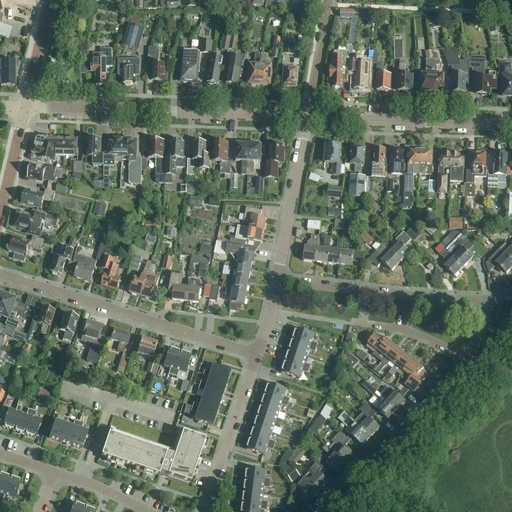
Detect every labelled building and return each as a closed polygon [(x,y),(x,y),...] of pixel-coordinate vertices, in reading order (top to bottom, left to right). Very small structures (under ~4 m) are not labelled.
[(186,0),(186,2),(187,8),(196,8),(195,0),(186,0)] [(198,0),(199,8),(209,7),(209,1),(204,1),(204,0),(198,0)] [(340,19),(359,20),(359,11),(340,11),(340,19)] [(368,20),(368,26),(375,26),(376,15),(369,15),(368,15),(368,20)] [(205,16),(202,25),(213,25),(215,16),(205,16)] [(441,28),(440,18),(431,19),(433,30),(441,28)] [(477,20),(478,28),(487,28),(487,20),(477,20)] [(489,21),(490,32),(499,31),(498,20),(489,21)] [(140,37),(142,30),(128,26),(123,47),(139,52),(142,38),(140,37)] [(231,34),(231,36),(228,50),(235,51),(238,36),(231,34)] [(228,50),(231,36),(223,35),(221,51),(228,52),(228,50)] [(394,39),(394,60),(403,60),(403,39),(394,39)] [(282,55),(293,56),(294,41),(284,40),(282,55)] [(199,54),(209,54),(209,41),(200,41),(199,54)] [(52,56),(50,61),(47,60),(40,87),(50,89),(62,46),(54,44),(50,55),(52,56)] [(348,82),(349,74),(349,63),(349,54),(353,54),(353,46),(347,46),(347,52),(335,51),(333,54),(333,68),(330,67),(330,79),(328,79),(328,87),(332,87),(332,89),(343,89),(343,82),(348,82)] [(166,65),(158,65),(159,50),(149,49),(148,65),(153,65),(153,79),(152,79),(152,82),(157,83),(158,84),(161,84),(162,83),(167,83),(168,74),(166,74),(166,65)] [(94,65),(92,65),(92,74),(96,74),(96,87),(106,87),(106,69),(112,68),(112,60),(112,50),(101,50),(101,56),(93,56),(94,65)] [(186,83),(188,84),(190,53),(182,53),(181,67),(180,67),(179,71),(180,72),(180,83),(182,83),(182,84),(185,85),(186,83)] [(190,53),(188,84),(190,84),(191,85),(193,85),(194,84),(196,84),(197,73),(198,73),(198,68),(197,68),(197,66),(198,54),(190,53)] [(453,93),(455,93),(455,95),(458,96),(461,95),(461,93),(463,93),(463,86),(468,86),(468,72),(468,63),(459,62),(451,54),(445,53),(447,68),(451,68),(451,76),(453,77),(453,93)] [(349,63),(349,74),(354,74),(354,89),(359,89),(359,91),(367,92),(367,90),(368,90),(369,64),(355,63),(356,55),(353,54),(349,54),(349,63)] [(207,84),(208,84),(208,85),(213,86),(213,85),(218,85),(223,58),(212,56),(210,69),(207,84)] [(228,71),(227,71),(226,76),(228,76),(226,84),(228,84),(228,86),(231,86),(232,85),(238,86),(240,76),(242,76),(245,57),(236,56),(235,59),(231,58),(228,71)] [(256,86),(259,86),(261,56),(256,56),(255,67),(250,67),(250,69),(249,69),(248,74),(250,74),(249,85),(250,85),(250,87),(255,87),(256,86)] [(261,56),(259,86),(263,86),(263,87),(268,88),(268,86),(270,86),(270,75),(271,75),(272,70),(271,70),(271,68),(266,68),(267,56),(261,56)] [(1,62),(1,87),(15,87),(15,74),(17,74),(21,60),(14,58),(13,62),(1,62)] [(472,69),(471,79),(476,79),(476,96),(481,96),(481,97),(486,98),(487,96),(488,96),(489,90),(495,90),(496,76),(489,75),(488,79),(484,79),(484,65),(481,65),(481,59),(470,58),(470,69),(472,69)] [(288,65),(288,59),(282,59),(282,70),(285,70),(284,88),(296,89),(297,71),(293,70),(293,65),(288,65)] [(384,59),(378,59),(376,65),(375,80),(377,80),(377,91),(381,91),(381,92),(389,93),(389,91),(390,91),(390,76),(382,75),(382,73),(383,73),(384,59)] [(427,93),(432,93),(433,60),(427,60),(426,70),(426,76),(421,75),(421,78),(420,78),(420,82),(421,82),(421,92),(423,93),(423,94),(427,94),(427,93)] [(433,60),(432,93),(436,93),(437,95),(440,95),(441,93),(443,94),(443,83),(444,83),(444,79),(443,78),(443,76),(439,76),(440,71),(439,71),(440,60),(433,60)] [(58,63),(58,66),(59,71),(57,71),(58,88),(74,88),(74,70),(73,70),(72,62),(58,63)] [(138,77),(138,70),(140,70),(140,62),(126,62),(118,62),(118,77),(123,77),(123,86),(125,87),(131,87),(132,85),(136,85),(136,77),(138,77)] [(511,65),(499,64),(498,80),(503,81),(502,97),(511,97),(511,74),(510,74),(511,65)] [(398,83),(398,92),(402,92),(404,94),(409,94),(411,92),(412,92),(412,77),(405,76),(405,66),(399,65),(399,78),(398,79),(398,83)] [(65,156),(65,140),(64,140),(62,138),(59,138),(58,139),(53,139),(53,138),(47,138),(47,139),(40,139),(37,141),(35,148),(34,148),(31,161),(45,164),(45,165),(64,170),(65,156)] [(67,140),(65,140),(65,156),(78,158),(78,152),(77,152),(78,140),(72,140),(71,138),(68,138),(67,140)] [(93,167),(104,167),(104,156),(100,156),(101,141),(95,140),(94,139),(91,139),(90,140),(87,140),(87,159),(88,159),(88,166),(93,166),(93,167)] [(104,156),(104,167),(104,178),(110,178),(110,168),(114,168),(115,164),(122,164),(122,159),(123,140),(117,139),(116,141),(110,141),(109,152),(104,152),(104,156)] [(129,140),(123,140),(122,159),(129,159),(129,171),(141,172),(142,161),(136,160),(137,142),(130,141),(129,140)] [(159,185),(165,185),(166,159),(165,159),(165,160),(161,160),(162,145),(163,145),(163,142),(157,142),(156,141),(153,141),(152,142),(151,142),(151,143),(147,142),(147,150),(149,150),(149,159),(156,159),(156,169),(157,169),(156,182),(159,185)] [(166,159),(165,185),(172,185),(172,176),(176,176),(177,168),(185,169),(185,160),(184,159),(184,151),(183,151),(183,143),(181,143),(181,142),(177,141),(177,143),(171,142),(170,159),(166,159)] [(200,161),(200,170),(209,170),(209,156),(205,156),(206,144),(200,143),(200,142),(195,142),(195,143),(194,143),(193,161),(200,161)] [(220,144),(219,143),(217,143),(215,144),(214,144),(213,163),(220,163),(220,175),(230,176),(231,162),(226,162),(227,144),(220,144)] [(242,176),(248,176),(249,146),(245,146),(245,145),(243,145),(243,144),(239,144),(239,145),(237,145),(237,155),(235,155),(235,160),(236,160),(236,162),(242,162),(242,176)] [(249,146),(248,176),(254,176),(255,163),(260,163),(260,161),(261,161),(262,156),(260,156),(261,146),(259,146),(259,144),(254,144),(254,145),(253,145),(253,146),(249,146)] [(284,147),(282,147),(282,145),(277,145),(277,147),(270,146),(269,163),(266,162),(265,178),(276,179),(277,164),(283,164),(284,147)] [(332,176),(340,177),(341,161),(339,161),(340,147),(326,146),(325,164),(333,165),(332,176)] [(355,173),(361,173),(362,166),(364,166),(365,149),(352,148),(351,158),(350,160),(349,163),(350,164),(350,165),(355,165),(355,173)] [(372,177),(387,178),(387,172),(386,172),(387,159),(385,159),(385,150),(375,149),(375,164),(372,164),(372,177)] [(396,151),(393,151),(393,159),(391,159),(391,167),(392,167),(392,176),(404,176),(404,160),(403,160),(403,151),(401,151),(399,150),(396,151)] [(420,176),(421,151),(409,151),(408,175),(404,175),(403,212),(412,212),(413,175),(420,176)] [(433,152),(421,151),(420,176),(426,176),(432,176),(433,152)] [(443,158),(439,158),(437,194),(445,195),(445,185),(446,185),(447,178),(444,177),(444,169),(451,169),(452,156),(451,156),(448,153),(443,158)] [(451,169),(450,183),(463,183),(464,159),(461,159),(455,153),(452,156),(451,169)] [(485,168),(485,154),(472,153),(471,172),(467,172),(466,185),(475,185),(475,178),(487,179),(487,168),(485,168)] [(494,155),(493,174),(494,174),(494,178),(488,178),(488,190),(498,190),(498,176),(511,177),(511,169),(507,169),(508,155),(494,155)] [(74,174),(83,177),(83,163),(74,163),(74,174)] [(36,180),(36,182),(43,183),(43,181),(53,183),(54,178),(60,180),(60,179),(62,171),(48,168),(47,170),(31,167),(30,169),(29,170),(29,171),(28,171),(28,172),(28,173),(28,174),(28,175),(29,176),(28,178),(36,180)] [(308,180),(319,185),(322,178),(311,174),(308,180)] [(349,197),(364,199),(366,178),(351,177),(349,197)] [(255,197),(264,197),(265,180),(256,180),(255,197)] [(428,200),(435,201),(436,182),(429,182),(428,200)] [(65,190),(65,183),(57,184),(58,191),(65,190)] [(198,195),(199,186),(187,185),(186,194),(198,195)] [(465,199),(474,199),(475,185),(466,185),(465,199)] [(341,200),(342,189),(335,188),(334,199),(341,200)] [(21,205),(41,210),(44,202),(53,204),(55,194),(46,191),(45,195),(25,190),(23,198),(22,198),(22,199),(21,200),(21,201),(21,202),(21,203),(21,204),(21,205)] [(218,200),(210,199),(210,207),(218,208),(218,200)] [(104,218),(107,206),(96,203),(93,215),(104,218)] [(252,224),(251,229),(264,232),(266,220),(260,219),(262,212),(247,209),(244,222),(252,224)] [(328,218),(341,219),(341,211),(329,210),(328,218)] [(27,234),(40,237),(44,224),(56,227),(59,219),(31,212),(30,216),(18,213),(17,217),(14,227),(28,231),(27,234)] [(495,229),(498,220),(490,217),(487,226),(495,229)] [(449,231),(463,231),(463,220),(449,220),(449,231)] [(308,230),(320,232),(321,224),(309,223),(308,230)] [(422,235),(414,227),(406,235),(414,243),(422,235)] [(232,238),(230,244),(244,247),(245,247),(246,241),(262,244),(264,232),(251,229),(251,230),(244,228),(242,240),(232,238)] [(166,238),(176,239),(177,230),(168,229),(166,238)] [(375,240),(365,232),(359,238),(369,247),(375,240)] [(396,249),(391,254),(401,263),(410,254),(404,249),(411,242),(403,234),(392,245),(396,249)] [(461,235),(446,251),(464,269),(478,254),(474,247),(461,235)] [(316,263),(318,250),(319,238),(312,237),(311,241),(308,243),(307,248),(306,248),(305,248),(304,262),(316,263)] [(33,238),(31,244),(14,238),(12,245),(11,245),(10,246),(9,246),(8,247),(8,248),(7,248),(7,249),(7,250),(7,251),(8,252),(9,253),(10,253),(15,255),(13,260),(24,263),(28,251),(30,252),(31,249),(40,251),(42,247),(52,251),(54,245),(33,238)] [(316,263),(328,265),(330,251),(332,238),(325,238),(324,250),(318,250),(316,263)] [(69,247),(75,249),(78,241),(71,239),(69,247)] [(328,265),(340,266),(342,253),(341,253),(343,241),(338,240),(336,252),(330,251),(328,265)] [(238,264),(238,265),(251,268),(254,256),(254,255),(243,253),(244,247),(230,244),(230,245),(220,243),(218,253),(233,256),(238,264)] [(505,244),(499,250),(511,262),(511,243),(511,244),(511,245),(511,248),(511,250),(505,244)] [(96,261),(102,263),(108,246),(101,244),(96,261)] [(440,245),(435,251),(441,257),(446,251),(440,245)] [(391,254),(383,246),(369,260),(378,268),(382,263),(392,273),(392,272),(401,263),(391,254)] [(58,275),(62,276),(66,261),(70,262),(73,250),(62,247),(59,259),(55,257),(53,266),(54,267),(52,273),(53,273),(53,275),(57,276),(58,275)] [(201,254),(211,255),(212,248),(202,247),(201,254)] [(511,269),(511,262),(499,250),(488,262),(489,262),(486,265),(488,272),(490,274),(495,268),(501,274),(503,272),(506,275),(511,269)] [(342,253),(340,266),(352,268),(353,263),(364,264),(365,252),(348,251),(348,253),(342,253)] [(464,269),(446,251),(441,257),(449,265),(445,268),(455,278),(464,269)] [(90,283),(97,262),(75,256),(70,274),(76,276),(75,278),(90,283)] [(131,271),(138,273),(142,258),(135,256),(131,271)] [(108,272),(107,275),(105,275),(102,286),(117,291),(121,280),(115,278),(119,267),(113,265),(114,260),(106,257),(102,270),(108,272)] [(124,269),(130,271),(134,259),(127,257),(124,269)] [(163,270),(170,272),(173,259),(166,257),(163,270)] [(200,266),(198,278),(205,280),(208,260),(192,257),(190,264),(200,266)] [(231,269),(230,277),(249,280),(251,268),(238,265),(225,263),(224,268),(231,269)] [(136,296),(141,298),(151,266),(147,265),(145,271),(145,270),(141,281),(135,279),(134,281),(133,280),(132,284),(133,285),(130,294),(132,295),(132,296),(135,297),(136,296)] [(435,268),(436,269),(441,274),(444,270),(439,265),(435,268)] [(151,266),(141,298),(146,299),(146,300),(149,301),(150,301),(152,301),(155,292),(156,292),(158,288),(157,288),(160,278),(152,276),(155,267),(151,266)] [(173,301),(186,303),(187,289),(181,288),(183,275),(170,274),(166,295),(173,296),(173,302),(173,301)] [(234,284),(233,291),(247,293),(249,280),(230,277),(223,276),(221,281),(229,282),(229,283),(234,284)] [(196,284),(188,283),(188,289),(187,289),(186,303),(198,304),(199,305),(200,290),(195,290),(196,284)] [(211,287),(209,302),(217,303),(219,288),(211,287)] [(247,293),(233,291),(231,303),(230,303),(231,304),(229,311),(238,313),(239,305),(245,306),(245,305),(244,305),(247,293)] [(0,306),(16,313),(17,313),(23,315),(26,307),(14,302),(15,300),(0,294),(0,306)] [(16,313),(0,306),(0,316),(8,319),(6,325),(16,329),(19,321),(14,319),(17,313),(16,313)] [(32,322),(28,337),(26,342),(32,344),(38,324),(43,326),(41,334),(47,336),(52,322),(51,322),(54,312),(49,310),(48,309),(45,308),(44,308),(42,308),(40,315),(35,314),(32,322)] [(63,340),(71,342),(78,319),(71,317),(71,316),(65,314),(60,331),(65,333),(63,340)] [(103,327),(102,327),(103,326),(97,324),(97,325),(87,322),(85,328),(84,329),(85,330),(81,341),(93,345),(92,348),(102,351),(106,339),(100,337),(103,327)] [(26,342),(28,337),(8,329),(0,325),(0,340),(3,341),(5,335),(23,342),(23,341),(26,342)] [(117,352),(123,353),(126,346),(127,346),(130,336),(120,333),(120,331),(117,330),(115,332),(114,331),(111,341),(120,344),(117,352)] [(315,336),(296,330),(296,332),(293,340),(293,341),(317,349),(318,345),(312,343),(315,336)] [(345,346),(351,348),(354,336),(348,335),(345,346)] [(373,356),(383,363),(395,348),(385,340),(384,341),(375,338),(367,348),(374,354),(373,356)] [(132,356),(137,358),(138,355),(152,360),(157,344),(155,344),(155,342),(151,341),(150,342),(142,339),(141,343),(137,342),(132,356)] [(317,349),(293,341),(292,343),(290,350),(289,350),(289,352),(308,358),(310,351),(315,353),(317,349)] [(23,355),(28,357),(31,347),(25,345),(23,355)] [(390,362),(395,366),(404,355),(395,348),(383,363),(379,368),(381,372),(385,367),(386,368),(390,362)] [(180,353),(169,349),(163,367),(170,370),(168,375),(172,377),(180,353)] [(341,360),(353,370),(359,363),(344,350),(341,360)] [(308,358),(289,352),(288,354),(289,354),(286,361),(285,363),(310,371),(311,367),(305,365),(308,358)] [(191,356),(180,353),(172,377),(177,378),(178,372),(186,374),(191,356)] [(401,378),(405,374),(413,362),(404,355),(395,366),(388,375),(392,378),(396,374),(401,378)] [(117,373),(123,375),(128,360),(121,358),(117,373)] [(146,373),(154,375),(157,363),(149,361),(146,373)] [(413,362),(405,374),(412,379),(405,387),(414,394),(425,379),(428,376),(422,371),(423,370),(413,362)] [(309,371),(285,363),(285,364),(285,365),(283,372),(282,372),(282,374),(300,380),(303,373),(308,375),(309,371)] [(230,372),(212,366),(210,373),(204,371),(203,376),(209,378),(227,384),(230,372)] [(227,384),(209,378),(206,384),(201,382),(199,386),(223,395),(227,384)] [(394,388),(401,393),(404,389),(397,384),(394,388)] [(287,391),(269,385),(265,396),(289,404),(290,400),(284,398),(287,391)] [(223,395),(199,386),(198,391),(204,392),(201,399),(220,405),(223,395)] [(387,389),(380,396),(396,412),(405,403),(395,393),(392,390),(387,389)] [(404,389),(401,393),(400,394),(403,398),(408,392),(404,389)] [(37,398),(47,402),(49,395),(40,392),(37,398)] [(396,412),(380,396),(377,393),(374,397),(379,402),(374,408),(388,421),(396,412)] [(287,408),(289,404),(265,396),(261,407),(279,413),(282,406),(287,408)] [(220,405),(201,399),(199,406),(193,404),(192,408),(216,416),(220,405)] [(15,412),(8,409),(2,428),(4,429),(4,428),(12,431),(13,432),(19,414),(21,408),(17,406),(15,412)] [(380,430),(370,421),(377,414),(374,411),(372,413),(364,406),(360,411),(363,414),(355,423),(361,429),(371,438),(380,430)] [(277,420),(279,413),(261,407),(258,418),(282,426),(283,422),(277,420)] [(321,416),(327,422),(333,411),(326,407),(321,416)] [(216,416),(192,408),(191,412),(196,414),(194,421),(212,427),(216,416)] [(26,416),(19,414),(13,432),(24,435),(32,411),(28,410),(26,416)] [(36,413),(32,411),(24,435),(26,436),(33,438),(33,439),(35,439),(42,421),(35,418),(36,413)] [(309,411),(307,418),(312,420),(317,413),(309,411)] [(371,438),(361,429),(355,423),(344,413),(344,414),(340,420),(349,429),(345,432),(344,432),(352,438),(363,447),(371,438)] [(315,425),(319,428),(325,421),(320,417),(315,425)] [(62,423),(55,421),(48,439),(60,443),(66,425),(68,419),(64,418),(62,423)] [(282,426),(258,418),(254,429),(272,435),(274,428),(280,430),(282,426)] [(73,427),(66,425),(60,443),(70,447),(79,423),(75,421),(73,427)] [(83,424),(79,423),(70,447),(82,451),(88,432),(81,430),(83,424)] [(272,435),(254,429),(250,440),(274,448),(276,443),(270,441),(272,435)] [(174,457),(109,434),(101,457),(159,477),(160,473),(190,484),(205,440),(183,432),(174,457)] [(335,455),(335,456),(346,465),(354,456),(345,448),(352,440),(348,438),(346,440),(339,434),(331,442),(334,445),(329,450),(332,452),(335,455)] [(274,448),(250,440),(247,451),(265,457),(267,450),(273,452),(274,448)] [(329,456),(332,452),(329,450),(326,447),(322,450),(329,456)] [(306,454),(299,448),(292,456),(293,457),(288,462),(294,467),(306,454)] [(346,465),(335,456),(327,464),(337,474),(346,465)] [(314,478),(310,482),(309,483),(320,492),(322,494),(326,489),(325,488),(329,483),(324,479),(329,475),(324,470),(326,467),(323,465),(320,467),(316,463),(307,472),(314,478)] [(300,478),(294,470),(293,468),(285,474),(292,483),(300,478)] [(247,470),(245,482),(271,485),(271,481),(265,480),(266,472),(247,470)] [(1,475),(0,474),(0,495),(4,497),(10,478),(9,477),(8,478),(1,475)] [(309,483),(310,482),(305,477),(296,487),(312,501),(320,492),(309,483)] [(12,478),(10,478),(4,497),(2,502),(6,503),(8,498),(15,500),(21,482),(19,481),(12,479),(12,478)] [(271,485),(245,482),(244,493),(263,496),(264,489),(270,489),(271,485)] [(263,496),(244,493),(243,504),(268,508),(268,503),(262,503),(263,496)]
